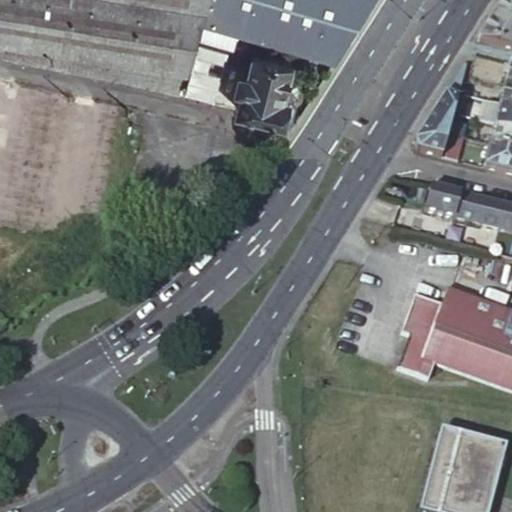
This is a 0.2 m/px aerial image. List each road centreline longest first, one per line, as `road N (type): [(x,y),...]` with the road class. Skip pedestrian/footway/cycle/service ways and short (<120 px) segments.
road 1 (primary): [(404,0),(247,242),(161,322),(83,375)]
road 2 (primary): [(260,339),(379,150)]
road 3 (secondary): [(273,511),(260,339)]
road 4 (primary): [(379,150),(464,0)]
road 5 (primary): [(150,456),(260,339)]
road 6 (residential): [(379,150),(511,189)]
